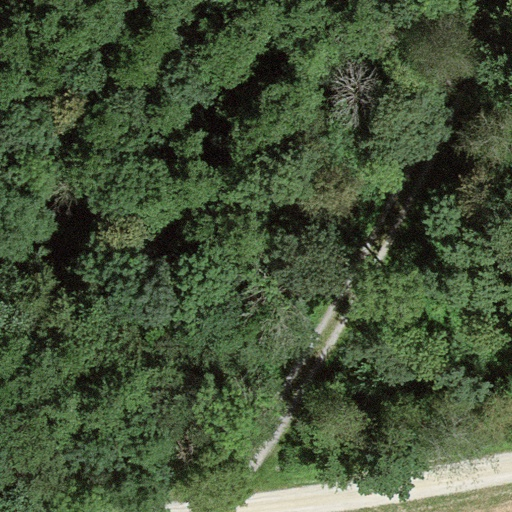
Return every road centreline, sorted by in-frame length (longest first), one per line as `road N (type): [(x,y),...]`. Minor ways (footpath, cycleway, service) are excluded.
road 1 (track): [(493,0),(471,58),(366,223),(306,356),(189,505)]
road 2 (track): [(75,511),(189,505),(511,454)]
